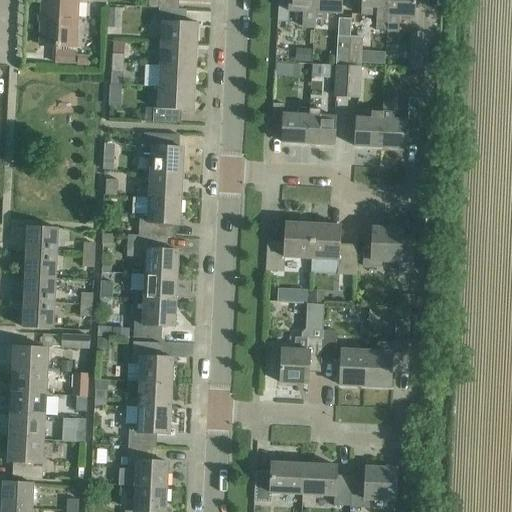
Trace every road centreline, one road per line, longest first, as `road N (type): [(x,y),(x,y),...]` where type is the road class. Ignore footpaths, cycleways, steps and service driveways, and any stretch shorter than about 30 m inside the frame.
road 1 (residential): [(229,173),(216,413)]
road 2 (residential): [(411,435),(331,433),(310,414),(216,413)]
road 3 (residential): [(412,199),(349,195),(333,177),(229,173)]
road 4 (residential): [(239,0),(229,173)]
